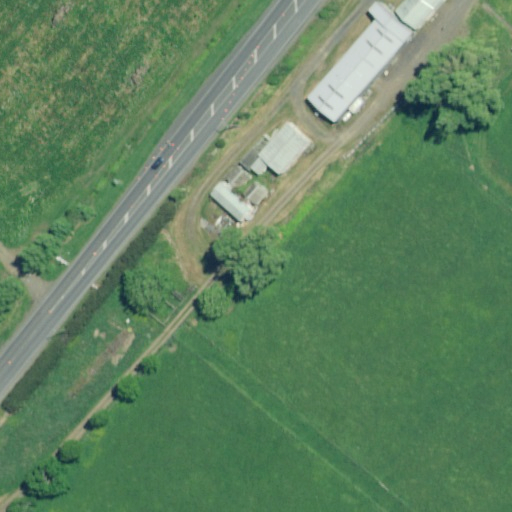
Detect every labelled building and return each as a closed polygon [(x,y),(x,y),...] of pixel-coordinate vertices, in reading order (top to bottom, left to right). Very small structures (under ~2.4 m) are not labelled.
[(407,39),(420,24),(401,7),(392,0),(375,0),(369,7),(407,39)] [(441,0),(407,0),(401,7),(420,24),(441,0)] [(409,41),(379,16),(311,93),(341,119),(409,41)] [(311,142),(285,120),(253,157),(279,180),(311,142)] [(244,190),(256,177),(241,163),(229,176),(244,190)] [(256,177),(244,190),(260,205),(272,192),(256,177)] [(264,216),(227,184),(213,200),(250,232),(264,216)]
